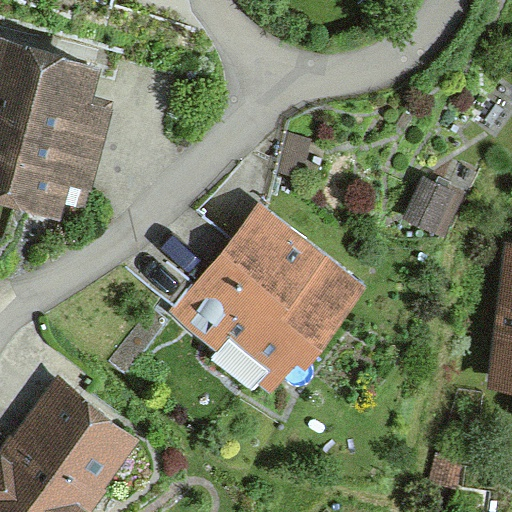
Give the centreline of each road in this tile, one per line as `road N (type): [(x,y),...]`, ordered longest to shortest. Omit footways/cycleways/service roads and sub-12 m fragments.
road 1 (residential): [(0,313),(124,236),(279,81)]
road 2 (residential): [(279,81),(397,61),(448,0)]
